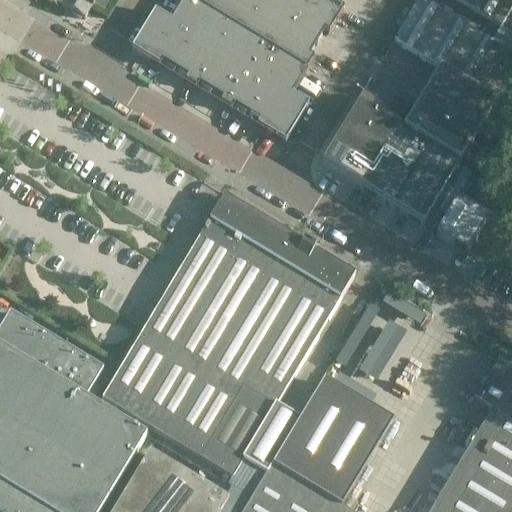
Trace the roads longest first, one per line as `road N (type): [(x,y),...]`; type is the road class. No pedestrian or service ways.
road 1 (unknown): [(0,197),(146,281),(186,224),(180,203),(157,187)]
road 2 (unclassified): [(511,332),(286,192)]
road 3 (unknown): [(467,304),(369,511)]
road 4 (unclassified): [(400,0),(286,192)]
road 5 (unclassified): [(286,192),(102,73)]
road 6 (unknown): [(0,62),(157,187)]
